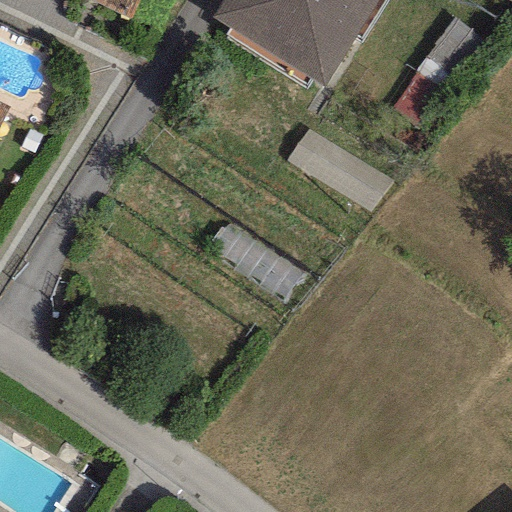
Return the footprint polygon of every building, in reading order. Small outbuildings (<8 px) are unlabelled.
[(138,0),(88,0),(129,20),(138,0)] [(376,0),(223,0),(210,20),(321,89),(376,0)] [(485,47),(450,21),(388,105),(423,131),(485,47)] [(387,186),(304,131),(284,161),(367,216),(387,186)] [(304,275),(231,224),(210,253),(283,304),(304,275)]
